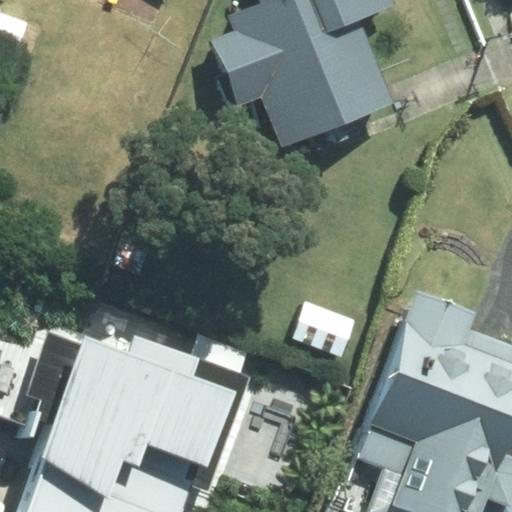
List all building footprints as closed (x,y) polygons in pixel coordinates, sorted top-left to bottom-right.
[(255,0),(257,5),(229,15),(235,33),(209,43),(232,106),(259,96),(278,147),(390,107),(357,18),(389,6),(386,0),(255,0)] [(24,27),(0,18),(0,58),(11,62),(24,27)] [(511,378),(511,355),(457,335),(464,315),(403,293),(341,463),(384,479),(372,511),(511,511),(511,464),(484,454),(511,378)] [(349,321),(295,300),(279,344),(333,364),(349,321)] [(170,511),(210,393),(54,341),(2,511),(170,511)]
